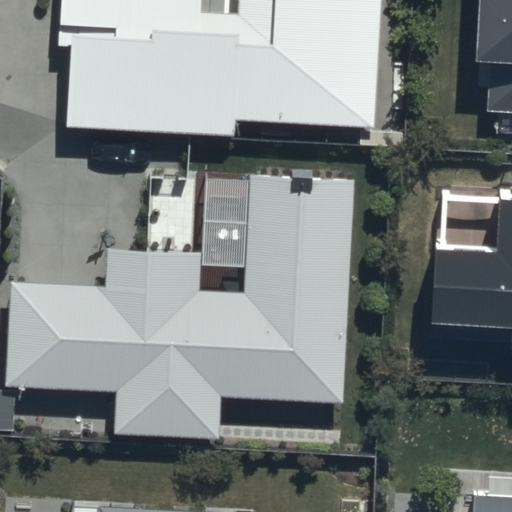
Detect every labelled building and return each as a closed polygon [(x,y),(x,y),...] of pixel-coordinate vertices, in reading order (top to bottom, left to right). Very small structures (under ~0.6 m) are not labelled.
[(374,0),(65,0),(60,110),(368,127),(374,0)] [(511,0),(490,0),(484,101),(511,103),(511,0)] [(340,395),(351,157),(247,152),(241,271),(196,269),(198,230),(103,226),(102,261),(8,257),(3,365),(112,370),(110,415),(216,420),(217,389),(340,395)] [(428,333),(511,343),(511,168),(497,167),(491,216),(443,210),(428,333)] [(451,511),(511,511),(511,479),(454,475),(451,511)] [(67,511),(228,511),(212,493),(69,485),(67,511)]
